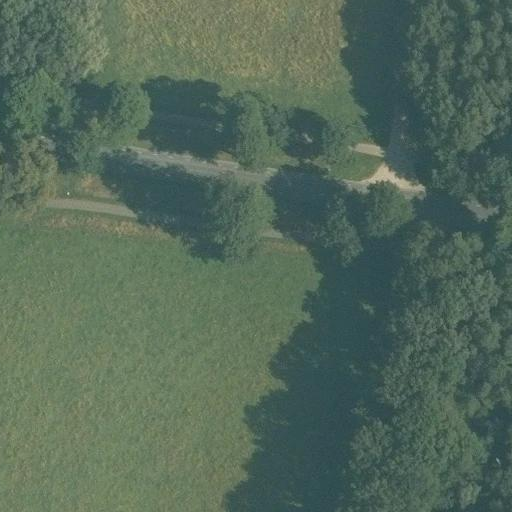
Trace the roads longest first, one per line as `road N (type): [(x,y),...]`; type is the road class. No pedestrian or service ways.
road 1 (secondary): [(511,221),(0,140)]
road 2 (track): [(387,511),(429,351),(437,298),(431,248)]
road 3 (track): [(415,0),(399,109),(402,178),(430,222),(431,248)]
